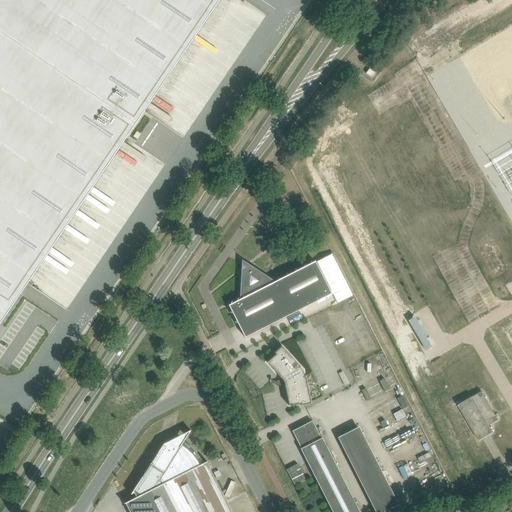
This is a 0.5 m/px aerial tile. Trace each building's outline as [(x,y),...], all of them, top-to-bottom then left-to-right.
[(0,0),(0,323),(21,293),(20,293),(219,0),(0,0)] [(372,78),(375,73),(370,69),(366,74),(372,78)] [(332,254),(317,261),(337,302),(353,295),(332,254)] [(315,261),(285,276),(272,283),(271,281),(273,280),(242,260),(240,297),(242,296),(243,298),(229,305),(245,337),(332,293),(315,261)] [(430,345),(413,315),(406,318),(424,349),(430,345)] [(367,329),(356,335),(364,351),(375,345),(367,329)] [(276,354),(267,362),(283,379),(284,383),(289,406),(301,403),(301,405),(311,403),(304,371),(282,346),(275,352),(276,354)] [(479,440),(483,439),(494,432),(490,425),(499,420),(482,391),(459,405),(479,440)] [(358,511),(312,420),(292,431),(333,511),(358,511)] [(373,511),(379,511),(396,504),(359,425),(338,435),(373,511)] [(231,511),(223,494),(207,462),(207,461),(203,463),(200,456),(195,450),(184,441),(177,437),(163,444),(131,493),(130,494),(134,493),(136,497),(124,503),(125,504),(125,503),(129,511),(231,511)]
